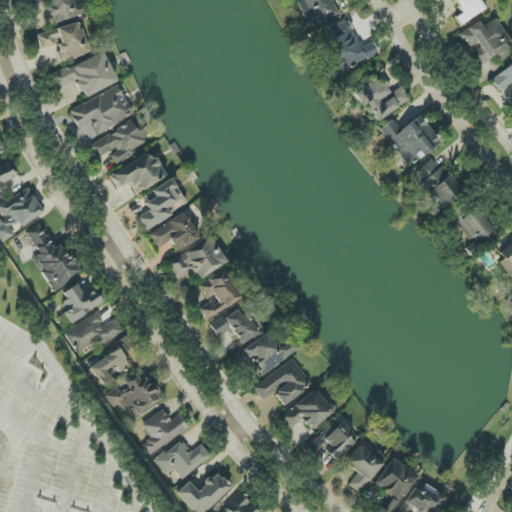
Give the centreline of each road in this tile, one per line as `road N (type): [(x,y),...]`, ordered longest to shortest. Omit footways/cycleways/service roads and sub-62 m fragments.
road 1 (residential): [(343,511),(249,419),(62,146),(25,70),(5,0)]
road 2 (residential): [(0,86),(34,156),(191,392),(299,511)]
road 3 (residential): [(378,0),(435,93),(511,185)]
road 4 (residential): [(511,142),(410,0)]
